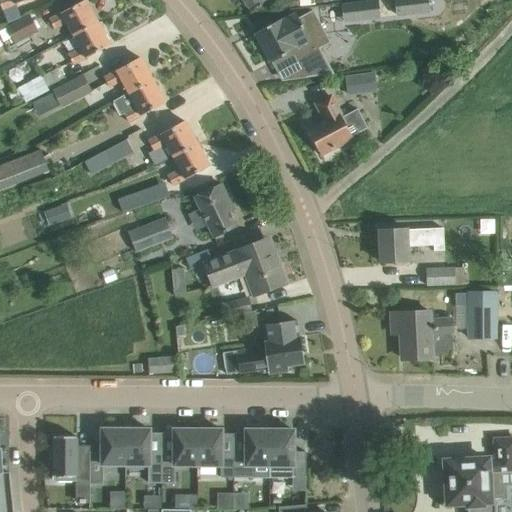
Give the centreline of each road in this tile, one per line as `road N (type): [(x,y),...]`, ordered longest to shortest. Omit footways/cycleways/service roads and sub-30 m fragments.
road 1 (residential): [(29,394),(356,398)]
road 2 (unclassified): [(307,210),(511,24)]
road 3 (residential): [(307,210),(229,64),(177,0)]
road 4 (residential): [(356,398),(307,210)]
road 5 (unclassified): [(356,398),(511,400)]
